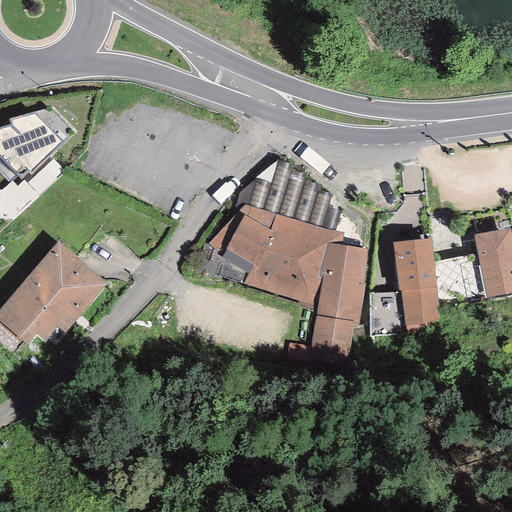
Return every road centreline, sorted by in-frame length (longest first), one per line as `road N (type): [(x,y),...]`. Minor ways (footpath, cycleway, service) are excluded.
road 1 (residential): [(0,409),(63,371),(174,254),(262,110)]
road 2 (primary): [(434,122),(318,94),(198,47)]
road 3 (primary): [(63,60),(144,68),(262,110)]
road 4 (primary): [(262,110),(318,131),(385,136),(434,122)]
